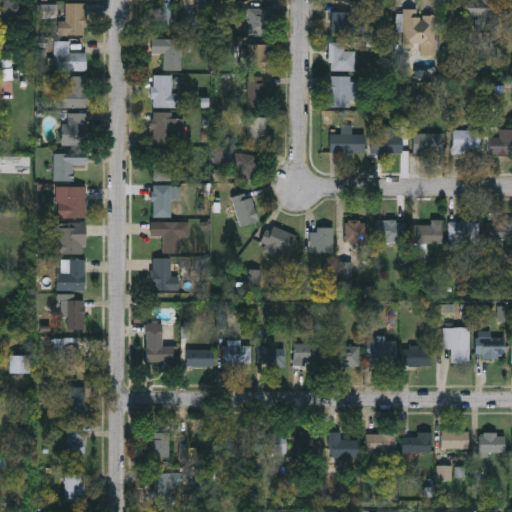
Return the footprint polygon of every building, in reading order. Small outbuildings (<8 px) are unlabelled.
[(25,0),(25,23),(4,23),(4,0),(25,0)] [(170,0),(170,23),(160,23),(160,0),(170,0)] [(180,0),(181,9),(202,9),(202,1),(208,1),(207,0),(180,0)] [(499,0),(499,33),(477,33),(477,16),(465,16),(465,0),(499,0)] [(58,21),(64,21),(64,3),(85,3),(85,35),(58,35),(58,21)] [(267,8),(267,35),(247,35),(247,8),(267,8)] [(403,47),(403,9),(418,9),(418,15),(435,15),(435,56),(419,56),(419,47),(403,47)] [(354,12),(354,35),(331,35),(331,12),(354,12)] [(163,70),(163,54),(151,54),(151,39),(181,39),(181,70),(163,70)] [(69,41),(69,52),(86,52),(86,71),(55,71),(55,41),(69,41)] [(355,70),(329,70),(329,42),(344,42),(344,51),(355,51),(355,70)] [(267,69),(247,69),(247,44),(267,44),(267,69)] [(86,107),(57,107),(57,89),(70,89),(70,76),(86,76),(86,107)] [(171,94),(179,94),(179,107),(152,107),(152,76),(171,76),(171,94)] [(247,107),(247,76),(267,76),(267,107),(247,107)] [(358,100),(351,100),(351,107),(330,107),(330,78),(358,78),(358,100)] [(86,113),(86,145),(64,145),(64,113),(86,113)] [(172,113),(172,118),(182,118),(182,133),(171,133),(171,145),(152,145),(152,113),(172,113)] [(266,143),(245,142),(245,117),(266,118),(266,143)] [(364,153),(328,153),(328,135),(341,135),(341,125),(352,125),(352,135),(364,135),(364,153)] [(511,129),(511,155),(489,155),(489,138),(499,138),(499,129),(511,129)] [(453,153),(453,130),(479,130),(479,153),(453,153)] [(443,133),(443,155),(413,155),(413,133),(443,133)] [(371,153),(371,134),(402,134),(402,153),(371,153)] [(152,180),(152,149),(171,149),(171,180),(152,180)] [(54,151),(88,152),(88,165),(73,165),(72,181),(54,181),(54,151)] [(253,179),(227,175),(230,152),(257,156),(253,179)] [(171,217),(152,217),(152,186),(173,186),(173,195),(180,195),(180,196),(171,196),(171,217)] [(86,187),(86,218),(56,218),(56,187),(86,187)] [(236,225),(231,200),(252,196),(257,222),(236,225)] [(489,219),(511,219),(511,240),(489,240),(489,219)] [(368,220),(368,243),(345,243),(345,220),(368,220)] [(406,243),(375,243),(375,220),(406,220),(406,243)] [(449,221),(478,221),(478,245),(449,245),(449,221)] [(163,253),(163,237),(150,237),(150,222),(189,222),(189,237),(180,237),(180,253),(163,253)] [(54,223),(84,223),(84,254),(54,254),(54,223)] [(289,257),(259,247),(267,224),(296,234),(289,257)] [(413,225),(442,225),(442,244),(413,244),(413,225)] [(333,228),(333,251),(310,251),(310,228),(333,228)] [(171,258),(171,276),(179,276),(179,290),(151,290),(151,258),(171,258)] [(84,290),(56,290),(56,259),(84,259),(84,290)] [(84,300),(84,330),(61,330),(61,300),(84,300)] [(162,324),(162,346),(174,346),(174,363),(146,364),(145,324),(162,324)] [(469,327),(469,363),(451,363),(451,349),(443,349),(442,327),(469,327)] [(504,338),(504,358),(475,358),(476,337),(504,338)] [(55,339),(81,339),(81,371),(55,371),(55,339)] [(396,339),(396,361),(366,361),(366,339),(396,339)] [(294,365),(294,343),(320,343),(320,365),(294,365)] [(251,365),(223,365),(223,345),(251,345),(251,365)] [(360,345),(360,367),(331,367),(331,345),(360,345)] [(285,347),(285,365),(257,365),(257,347),(285,347)] [(432,367),(402,367),(402,349),(432,349),(432,367)] [(213,350),(213,366),(185,366),(185,350),(213,350)] [(29,372),(10,373),(10,356),(29,356),(29,372)] [(85,387),(85,416),(62,416),(62,387),(85,387)] [(84,460),(67,460),(67,430),(84,430),(84,460)] [(169,432),(169,458),(149,458),(149,432),(169,432)] [(223,455),(223,432),(248,432),(248,455),(223,455)] [(286,453),(256,453),(256,432),(286,432),(286,453)] [(298,455),(298,432),(323,432),(323,455),(298,455)] [(341,440),(359,440),(359,457),(330,457),(330,432),(341,432),(341,440)] [(403,452),(403,437),(418,437),(418,432),(432,432),(432,452),(403,452)] [(468,448),(441,448),(441,432),(468,432),(468,448)] [(396,433),(396,456),(367,456),(367,433),(396,433)] [(478,453),(478,433),(505,433),(505,453),(478,453)] [(64,502),(64,473),(84,473),(84,502),(64,502)] [(172,505),(154,505),(154,473),(172,473),(172,505)]
